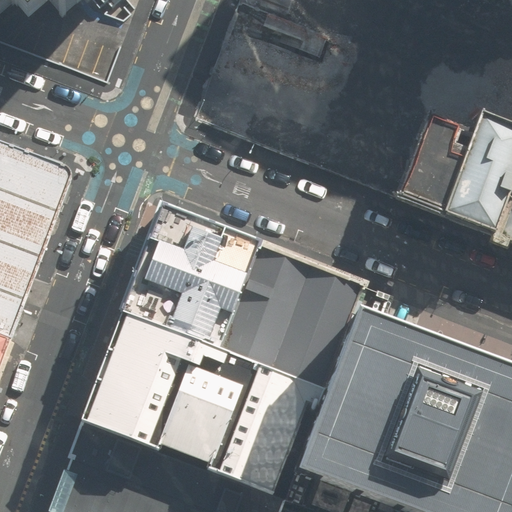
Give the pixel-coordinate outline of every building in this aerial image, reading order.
[(0,0),(0,16),(15,5),(29,20),(48,2),(62,18),(83,0),(0,0)] [(308,29),(268,13),(264,24),(304,40),(308,29)] [(72,171),(0,141),(0,331),(13,336),(72,171)] [(511,241),(511,191),(495,235),(511,241)] [(120,316),(219,353),(261,244),(162,207),(120,316)] [(373,287),(261,244),(219,353),(332,396),(361,319),(373,287)] [(219,353),(120,316),(79,425),(274,497),(285,470),(302,474),(332,396),(219,353)] [(511,376),(395,332),(361,319),(332,396),(302,474),(400,511),(502,511),(511,489),(511,376)] [(50,511),(400,511),(302,474),(285,470),(274,497),(79,425),(57,490),(50,511)]
